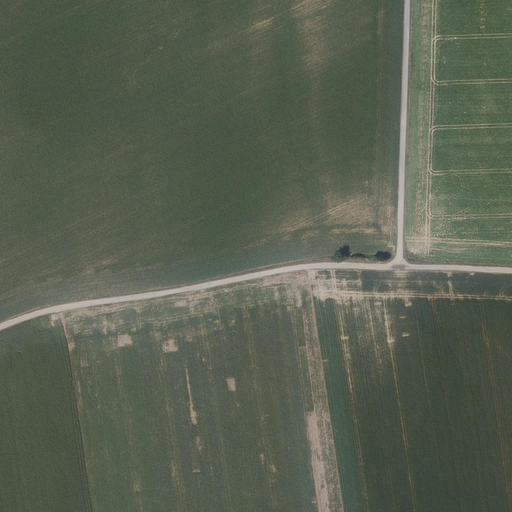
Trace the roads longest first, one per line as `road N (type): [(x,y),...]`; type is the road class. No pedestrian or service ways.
road 1 (track): [(511,269),(315,265),(61,305),(0,327)]
road 2 (track): [(406,0),(398,265)]
